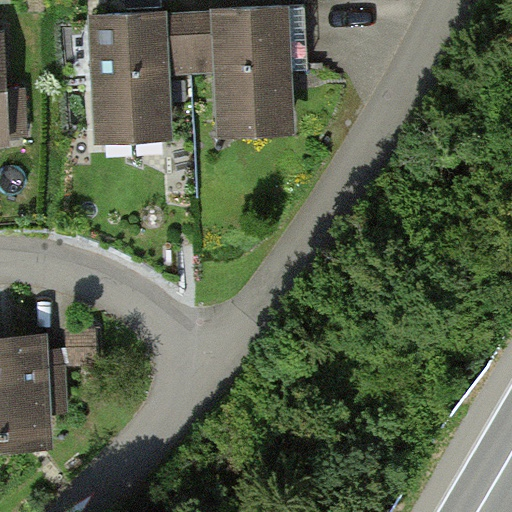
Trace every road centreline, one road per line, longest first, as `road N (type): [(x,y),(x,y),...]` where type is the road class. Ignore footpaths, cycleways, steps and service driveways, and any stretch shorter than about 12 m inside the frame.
road 1 (residential): [(224,367),(336,223),(457,0)]
road 2 (residential): [(224,367),(100,281),(0,262)]
road 3 (residential): [(75,511),(224,367)]
